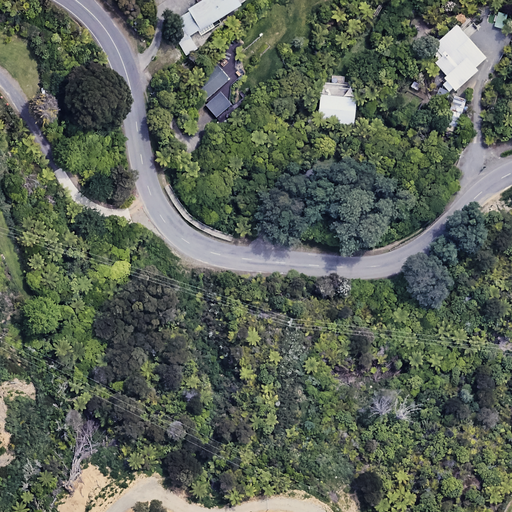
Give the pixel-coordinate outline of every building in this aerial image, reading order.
[(242,6),(237,0),(204,0),(177,16),(190,37),(242,6)] [(485,58),(456,25),(439,40),(448,50),(434,63),(446,77),(444,78),(455,91),(478,71),(474,67),(485,58)] [(211,124),(227,125),(228,91),(240,77),(231,66),(237,54),(260,35),(254,27),(186,76),(203,100),(213,93),(211,124)] [(196,49),(191,39),(178,46),(184,55),(196,49)] [(354,99),(319,95),(316,119),(351,123),(354,99)]
